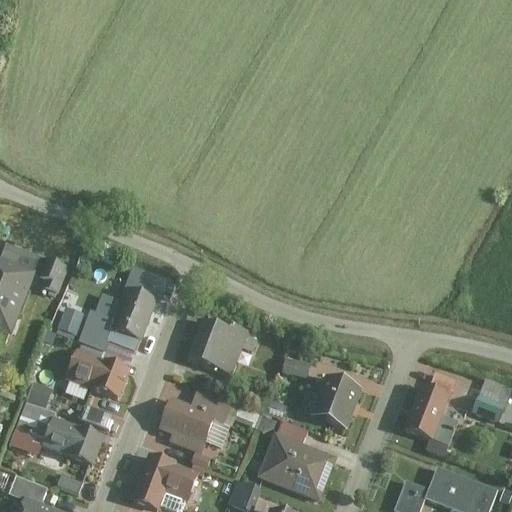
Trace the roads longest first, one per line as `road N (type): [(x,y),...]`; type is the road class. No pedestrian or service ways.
road 1 (residential): [(100,511),(194,269)]
road 2 (unclassified): [(418,340),(326,328),(194,269)]
road 3 (unclassified): [(194,269),(0,192)]
road 4 (residential): [(351,511),(418,340)]
